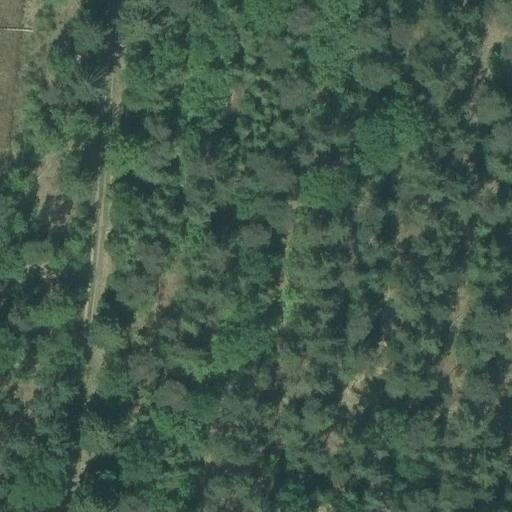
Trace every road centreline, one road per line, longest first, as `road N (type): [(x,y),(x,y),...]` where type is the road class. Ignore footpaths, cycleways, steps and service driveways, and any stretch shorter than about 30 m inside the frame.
road 1 (track): [(101,0),(50,511)]
road 2 (track): [(511,416),(0,371)]
